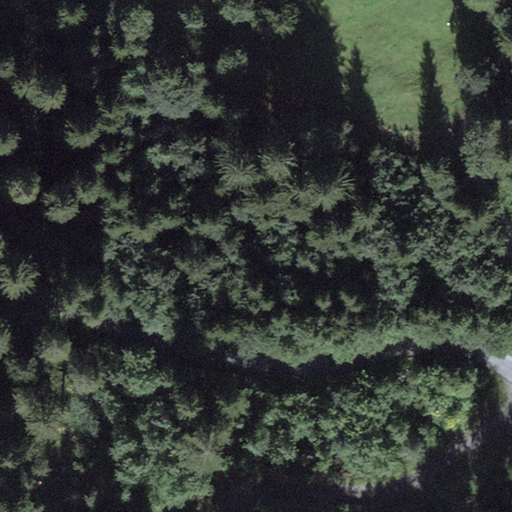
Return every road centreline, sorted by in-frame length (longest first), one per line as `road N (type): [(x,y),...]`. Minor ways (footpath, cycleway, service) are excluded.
road 1 (track): [(0,276),(168,343),(304,360),(444,342),(511,375)]
road 2 (track): [(218,511),(257,482),(298,493),(400,484),(511,408)]
